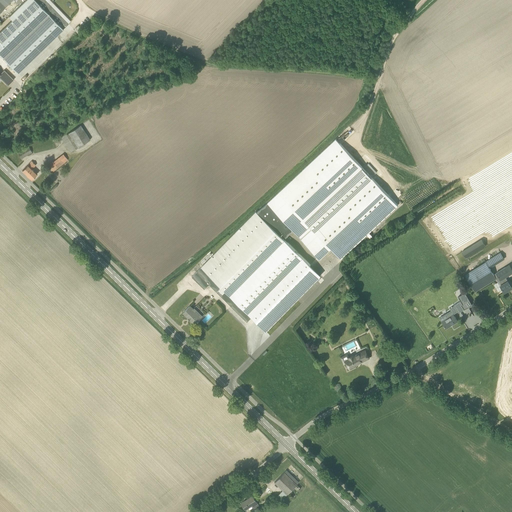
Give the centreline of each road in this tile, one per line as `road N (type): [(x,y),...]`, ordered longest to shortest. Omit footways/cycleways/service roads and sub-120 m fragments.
road 1 (track): [(78,0),(205,63),(372,80),(396,30),(425,0)]
road 2 (secondary): [(287,445),(0,163)]
road 3 (unclassified): [(287,445),(327,412),(511,308)]
